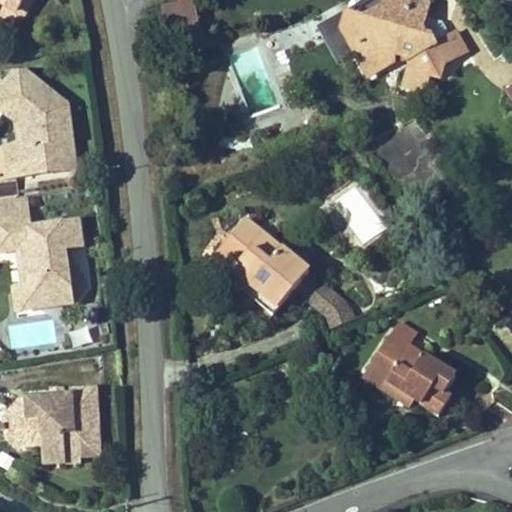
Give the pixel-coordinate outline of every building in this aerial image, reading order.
[(32,0),(0,0),(0,11),(10,21),(25,17),(32,0)] [(466,53),(454,33),(450,35),(443,23),(424,19),(431,8),(426,0),(382,0),(387,8),(367,19),(348,13),(343,31),(325,41),(338,65),(356,54),(369,77),(393,63),(393,55),(400,55),(412,64),(405,87),(426,93),(430,77),(440,80),(444,64),(466,53)] [(200,34),(195,4),(177,8),(165,10),(170,41),(185,52),(200,34)] [(72,140),(69,120),(64,121),(62,109),(66,104),(24,73),(11,75),(0,89),(0,112),(15,123),(24,129),(26,147),(19,148),(23,176),(67,169),(62,141),(72,140)] [(24,129),(15,123),(19,148),(26,147),(24,129)] [(250,148),(251,139),(220,138),(220,147),(250,148)] [(76,168),(72,140),(62,141),(67,169),(76,168)] [(23,176),(19,148),(6,149),(10,178),(23,176)] [(0,219),(30,215),(27,195),(0,198),(0,219)] [(83,275),(70,267),(67,248),(84,246),(80,220),(32,228),(30,215),(0,219),(0,251),(20,249),(26,248),(27,257),(21,258),(25,285),(31,284),(35,309),(75,303),(86,289),(83,275)] [(296,290),(309,274),(245,221),(218,254),(234,268),(232,272),(250,288),(254,283),(266,293),(262,297),(279,311),(296,290)] [(333,293),(309,274),(296,290),(327,316),(342,305),(333,293)] [(266,293),(254,283),(250,288),(262,297),(266,293)] [(35,309),(31,284),(25,285),(16,287),(19,311),(35,309)] [(356,320),(342,305),(327,316),(333,330),(356,320)] [(410,348),(418,335),(400,323),(388,342),(404,352),(408,346),(410,348)] [(71,332),(74,346),(91,343),(88,328),(71,332)] [(445,395),(456,378),(410,348),(408,346),(404,352),(388,342),(368,372),(415,402),(439,417),(451,399),(445,395)] [(415,402),(368,372),(363,379),(411,409),(415,402)] [(67,399),(67,391),(58,392),(58,400),(58,404),(67,403),(67,399)] [(46,449),(47,467),(70,466),(69,457),(83,457),(83,459),(104,458),(101,392),(75,393),(75,399),(67,399),(67,403),(58,404),(58,400),(32,401),(33,422),(29,427),(30,450),(46,449)] [(33,422),(32,401),(25,401),(11,417),(12,440),(20,450),(30,450),(29,427),(33,422)] [(83,465),(83,459),(83,457),(69,457),(70,466),(83,465)]
